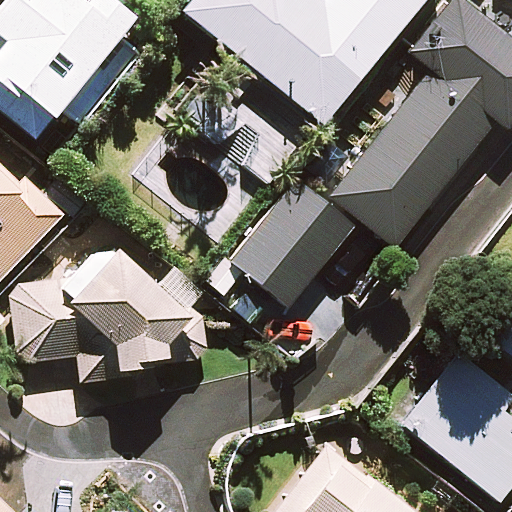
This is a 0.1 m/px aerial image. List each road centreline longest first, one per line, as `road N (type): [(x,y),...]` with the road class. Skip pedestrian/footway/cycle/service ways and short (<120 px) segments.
road 1 (residential): [(511,170),(361,362),(185,418),(161,439)]
road 2 (residential): [(161,439),(21,419),(0,400)]
